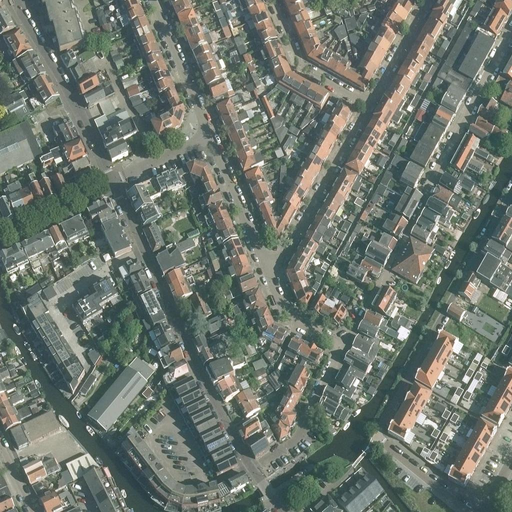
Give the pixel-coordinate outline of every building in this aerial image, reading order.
[(40,0),(42,5),(42,6),(46,5),(49,14),(47,14),(47,15),(50,24),(49,24),(50,25),(54,24),(56,32),(54,33),(55,33),(57,42),(57,43),(60,52),(60,53),(85,46),(83,47),(75,17),(73,18),(67,0),(40,0)] [(120,0),(123,9),(137,3),(136,0),(120,0)] [(172,0),(170,1),(174,9),(193,1),(192,0),(172,0)] [(247,10),(249,14),(263,8),(260,0),(259,0),(241,7),(243,12),(247,10)] [(295,0),(284,5),(288,13),(303,7),(308,5),(305,0),(295,0)] [(399,3),(397,6),(395,9),(408,16),(416,2),(412,0),(405,0),(403,5),(399,3)] [(456,0),(440,0),(438,3),(456,13),(462,3),(459,1),(456,0)] [(511,10),(511,7),(498,0),(493,9),(508,17),(509,16),(510,16),(511,14),(511,12),(511,10)] [(194,1),(193,1),(174,9),(177,18),(191,12),(190,8),(196,5),(194,1)] [(474,8),(472,12),(477,15),(483,4),(479,1),(475,8),(474,8)] [(123,9),(125,13),(121,15),(116,17),(117,21),(119,20),(141,11),(137,3),(123,9)] [(433,14),(447,22),(450,24),(456,13),(438,3),(433,14)] [(219,8),(220,11),(222,16),(231,12),(230,11),(227,13),(224,6),(219,8)] [(288,13),(291,21),(307,15),(311,13),(309,9),(305,11),(303,7),(288,13)] [(247,24),(253,22),(267,16),(263,8),(249,14),(244,17),(247,24)] [(393,8),(389,15),(403,24),(408,16),(395,9),(393,8)] [(123,29),(144,19),(141,11),(119,20),(123,29)] [(493,11),(487,21),(502,29),(504,25),(506,24),(507,22),(506,21),(507,19),(493,11)] [(0,36),(0,37),(15,29),(6,12),(0,15),(0,36)] [(233,18),(231,12),(222,16),(223,18),(226,17),(227,20),(233,18)] [(178,19),(181,28),(196,22),(192,13),(178,19)] [(433,14),(428,22),(442,30),(443,30),(448,33),(450,29),(445,26),(447,22),(433,14)] [(291,21),(295,32),(311,25),(307,15),(291,21)] [(389,15),(384,23),(399,32),(403,24),(389,15)] [(253,22),(256,30),(270,24),(267,16),(253,22)] [(337,18),(334,23),(340,26),(342,22),(337,18)] [(365,22),(359,19),(357,18),(356,24),(362,27),(365,22)] [(344,22),(348,33),(358,30),(355,19),(344,22)] [(131,27),(134,36),(149,30),(145,21),(131,27)] [(482,30),(496,38),(497,37),(499,36),(500,34),(500,32),(502,29),(487,21),(482,30)] [(181,28),(185,36),(199,30),(196,22),(181,28)] [(428,22),(424,29),(438,38),(442,30),(428,22)] [(375,23),(373,27),(394,40),(399,32),(384,23),(382,27),(375,23)] [(482,30),(478,28),(468,23),(444,66),(473,83),(494,45),(493,45),(497,39),(496,38),(482,30)] [(256,30),(260,39),(274,33),(270,24),(256,30)] [(311,25),(295,32),(299,40),(314,33),(311,25)] [(334,32),(336,36),(338,32),(345,30),(344,26),(339,28),(334,32)] [(377,35),(375,39),(390,47),(394,40),(373,27),(371,31),(377,35)] [(231,37),(228,28),(222,30),(226,39),(231,37)] [(231,31),(234,40),(240,37),(237,29),(234,30),(231,31)] [(424,29),(419,37),(434,45),(438,38),(424,29)] [(4,39),(9,50),(26,41),(20,30),(4,39)] [(134,36),(138,44),(152,38),(149,30),(134,36)] [(185,36),(189,45),(203,39),(199,30),(185,36)] [(340,43),(343,41),(344,40),(347,39),(345,30),(338,32),(336,36),(340,43)] [(274,33),(260,39),(263,47),(277,41),(274,33)] [(299,40),(302,48),(318,42),(314,33),(299,40)] [(234,40),(237,48),(243,46),(245,45),(242,37),(240,37),(234,40)] [(419,37),(415,45),(429,53),(434,45),(419,37)] [(136,45),(139,53),(156,46),(152,38),(138,44),(138,45),(136,45)] [(203,39),(189,45),(192,53),(206,47),(203,39)] [(371,46),(371,47),(385,55),(390,47),(375,39),(373,42),(367,39),(365,43),(371,46)] [(26,41),(9,50),(15,60),(32,51),(26,41)] [(441,49),(445,52),(450,44),(445,41),(441,49)] [(307,60),(311,62),(318,50),(321,49),(318,42),(302,48),(307,60)] [(261,56),(262,60),(282,51),(278,43),(263,50),(265,54),(261,56)] [(415,45),(414,47),(409,55),(424,63),(428,65),(431,62),(426,59),(429,53),(415,45)] [(156,46),(139,53),(143,61),(145,61),(159,55),(156,46)] [(243,46),(237,48),(241,56),(246,54),(243,46)] [(371,47),(366,55),(381,63),(385,55),(371,47)] [(193,55),(197,63),(211,57),(207,49),(193,55)] [(311,62),(319,67),(327,52),(321,49),(318,50),(311,62)] [(436,57),(441,60),(445,52),(441,49),(436,57)] [(70,53),(61,59),(67,71),(77,65),(78,67),(82,66),(95,58),(91,51),(74,60),(70,53)] [(268,62),(270,66),(285,60),(282,51),(262,60),(264,64),(268,62)] [(319,67),(327,71),(335,57),(327,52),(319,67)] [(13,64),(19,75),(39,64),(33,53),(16,62),(13,64)] [(249,55),(243,58),(247,66),(253,63),(249,55)] [(366,55),(362,63),(377,71),(381,63),(366,55)] [(409,55),(405,62),(419,71),(424,63),(409,55)] [(232,58),(235,66),(241,64),(238,56),(232,58)] [(148,68),(149,71),(164,65),(160,57),(136,67),(138,72),(148,68)] [(211,57),(197,63),(200,72),(214,66),(211,57)] [(327,71),(335,76),(343,61),(335,57),(327,71)] [(126,59),(114,63),(118,72),(129,67),(126,59)] [(270,66),(273,75),(289,68),(285,60),(270,66)] [(89,79),(99,74),(92,61),(82,66),(78,67),(70,72),(77,86),(89,80),(89,79)] [(335,76),(342,80),(349,69),(351,66),(343,61),(335,76)] [(405,62),(401,70),(415,78),(419,71),(405,62)] [(357,70),(364,74),(372,79),(377,71),(362,63),(357,70)] [(39,64),(19,75),(20,77),(24,75),(25,78),(17,82),(21,89),(29,84),(45,75),(39,64)] [(252,64),(247,66),(250,74),(255,72),(252,64)] [(149,71),(153,79),(167,73),(164,65),(149,71)] [(214,66),(200,72),(204,80),(218,74),(214,66)] [(437,79),(466,95),(473,83),(444,67),(437,79)] [(273,75),(278,86),(292,75),(289,68),(273,75)] [(511,71),(505,68),(500,76),(511,82),(511,71)] [(342,80),(356,88),(361,80),(356,77),(358,75),(358,74),(349,69),(342,80)] [(401,70),(396,78),(411,86),(415,78),(401,70)] [(83,97),(89,94),(99,89),(111,83),(105,72),(97,77),(97,76),(77,86),(83,97)] [(218,74),(204,80),(207,89),(222,83),(220,78),(226,75),(225,72),(223,73),(222,72),(218,74)] [(153,79),(156,88),(170,82),(167,73),(153,79)] [(361,80),(356,88),(364,93),(372,79),(364,74),(362,77),(358,75),(356,77),(361,80)] [(278,86),(289,93),(298,78),(292,75),(278,86)] [(31,101),(35,98),(39,96),(53,88),(47,77),(33,85),(25,90),(29,97),(31,101)] [(138,86),(134,77),(121,83),(125,91),(138,86)] [(293,104),(297,97),(305,83),(298,78),(289,93),(293,95),(289,102),(293,104)] [(396,78),(392,86),(406,94),(411,86),(396,78)] [(170,82),(156,88),(160,96),(174,90),(170,82)] [(297,97),(305,102),(313,87),(305,83),(297,97)] [(98,105),(109,100),(115,97),(109,84),(99,89),(89,94),(89,96),(83,99),(88,110),(98,105)] [(213,101),(228,95),(233,93),(230,86),(225,88),(223,84),(209,90),(211,95),(210,96),(211,99),(213,100),(213,101)] [(392,86),(387,94),(402,102),(406,94),(392,86)] [(511,86),(503,104),(511,108),(511,86)] [(139,94),(136,87),(127,91),(130,98),(139,94)] [(313,87),(305,102),(309,104),(305,111),(309,113),(313,106),(321,92),(313,87)] [(452,87),(446,97),(461,105),(466,95),(452,87)] [(39,96),(35,98),(39,105),(41,108),(45,106),(59,98),(53,88),(39,96)] [(431,89),(428,94),(426,99),(429,101),(432,96),(435,91),(431,89)] [(261,100),(269,119),(274,117),(267,100),(275,92),(274,90),(261,100)] [(165,96),(171,111),(180,107),(177,98),(177,97),(176,94),(175,93),(174,92),(165,96)] [(329,96),(321,92),(313,106),(321,111),(329,96)] [(26,107),(18,93),(0,103),(8,117),(26,107)] [(387,94),(381,104),(399,114),(404,104),(402,102),(387,94)] [(228,95),(213,101),(216,108),(215,108),(219,117),(234,110),(241,107),(240,103),(239,103),(237,99),(230,102),(228,95)] [(416,96),(414,98),(410,107),(414,109),(420,98),(416,96)] [(143,105),(140,97),(130,101),(133,109),(143,105)] [(461,105),(446,97),(441,107),(455,115),(461,105)] [(478,116),(493,124),(499,113),(494,110),(497,105),(487,99),(478,116)] [(98,105),(104,118),(105,120),(116,115),(109,100),(98,105)] [(335,110),(350,118),(354,110),(340,102),(335,110)] [(146,104),(135,109),(142,118),(150,114),(146,104)] [(373,118),(371,122),(386,130),(391,121),(397,125),(403,116),(399,114),(381,104),(373,118)] [(171,111),(166,114),(175,131),(180,129),(184,116),(185,115),(181,106),(180,107),(171,111)] [(273,129),(274,132),(279,130),(284,123),(291,110),(285,107),(280,118),(278,118),(273,129)] [(441,109),(436,119),(449,126),(454,117),(441,109)] [(234,110),(219,117),(222,125),(237,118),(234,110)] [(329,117),(331,118),(345,126),(350,118),(335,110),(333,115),(325,110),(323,114),(329,117)] [(105,120),(104,118),(94,121),(101,136),(130,123),(125,111),(116,115),(105,120)] [(419,112),(415,120),(419,122),(423,114),(419,112)] [(175,131),(166,114),(166,113),(158,117),(161,121),(151,126),(158,138),(161,137),(163,138),(175,131)] [(237,118),(222,125),(226,133),(241,127),(240,125),(249,121),(246,115),(237,118)] [(4,134),(0,135),(0,176),(43,157),(39,149),(34,139),(25,118),(2,130),(4,134)] [(331,118),(326,126),(341,134),(345,126),(331,118)] [(480,118),(475,126),(481,130),(491,135),(503,142),(508,133),(496,126),(492,125),(493,124),(480,118)] [(299,129),(302,131),(311,123),(305,119),(299,129)] [(449,126),(436,119),(430,128),(444,136),(449,126)] [(58,128),(62,137),(75,131),(70,122),(58,128)] [(371,122),(367,130),(384,139),(386,135),(384,134),(386,130),(371,122)] [(279,130),(274,132),(281,144),(287,134),(287,133),(291,127),(284,123),(279,130)] [(430,128),(423,124),(414,141),(434,153),(444,136),(430,128)] [(491,135),(481,130),(475,126),(473,125),(467,135),(486,145),(491,135)] [(101,138),(107,151),(136,138),(131,126),(101,138)] [(326,126),(322,134),(336,142),(341,134),(326,126)] [(226,133),(229,141),(244,135),(241,127),(226,133)] [(300,132),(291,127),(287,133),(287,134),(288,132),(297,137),(300,132)] [(367,130),(362,137),(377,146),(379,142),(382,143),(384,139),(367,130)] [(75,131),(62,137),(54,141),(58,150),(79,141),(75,131)] [(320,137),(318,141),(332,149),(336,142),(322,134),(318,131),(315,135),(320,137)] [(49,144),(44,134),(34,139),(39,149),(49,144)] [(137,137),(145,147),(149,143),(143,135),(137,137)] [(229,141),(233,149),(248,143),(244,135),(229,141)] [(391,143),(395,145),(399,138),(396,135),(391,143)] [(286,146),(289,147),(294,138),(291,136),(286,146)] [(362,137),(358,145),(372,153),(377,146),(362,137)] [(460,148),(474,155),(486,161),(489,157),(476,150),(479,144),(466,137),(460,148)] [(294,138),(289,147),(292,149),(297,139),(294,138)] [(59,165),(63,172),(82,163),(81,160),(86,157),(86,158),(87,157),(80,141),(79,141),(50,154),(54,164),(56,166),(59,165)] [(318,141),(313,149),(327,157),(332,149),(318,141)] [(417,149),(415,154),(429,162),(434,153),(414,142),(412,146),(417,149)] [(233,149),(236,158),(251,151),(256,149),(253,143),(249,145),(248,143),(233,149)] [(107,151),(112,162),(128,156),(123,144),(107,151)] [(358,145),(354,153),(368,161),(372,153),(358,145)] [(460,148),(455,158),(481,172),(483,167),(471,161),(474,155),(460,148)] [(313,149),(309,157),(323,165),(327,157),(313,149)] [(236,158),(239,166),(255,160),(251,151),(236,158)] [(354,153),(349,161),(363,169),(368,161),(354,153)] [(43,169),(54,164),(50,154),(39,160),(43,169)] [(429,162),(415,154),(412,158),(407,155),(404,159),(425,170),(429,162)] [(297,160),(300,162),(319,173),(323,165),(309,157),(307,160),(299,156),(297,160)] [(255,160),(239,166),(243,175),(258,168),(264,166),(261,157),(255,160)] [(391,164),(399,168),(403,161),(395,157),(391,164)] [(481,172),(455,158),(449,168),(463,175),(466,169),(478,176),(481,172)] [(86,161),(82,163),(63,172),(64,176),(69,174),(69,173),(73,171),(75,176),(90,169),(89,166),(91,165),(88,161),(87,161),(86,161)] [(363,169),(349,161),(345,169),(359,177),(363,169)] [(302,168),(300,172),(314,181),(319,173),(300,162),(298,166),(302,168)] [(410,164),(405,174),(418,181),(424,172),(410,164)] [(195,186),(202,183),(211,180),(210,178),(211,177),(210,174),(208,174),(207,170),(194,165),(187,167),(193,181),(187,184),(189,189),(195,186)] [(74,178),(76,184),(74,185),(76,189),(79,188),(96,180),(97,178),(93,169),(74,178)] [(244,176),(247,185),(263,178),(259,170),(244,176)] [(344,170),(339,178),(360,190),(362,186),(356,183),(358,178),(344,170)] [(300,172),(295,180),(310,188),(314,181),(300,172)] [(68,192),(64,183),(62,179),(61,179),(59,173),(51,177),(52,179),(50,180),(59,197),(60,196),(61,197),(64,195),(64,194),(68,192)] [(176,173),(154,182),(155,183),(154,183),(161,197),(182,188),(186,186),(185,185),(181,180),(179,181),(176,173)] [(385,177),(396,183),(397,181),(392,178),(393,176),(387,173),(385,177)] [(418,181),(405,174),(400,183),(413,191),(418,181)] [(378,177),(373,175),(369,182),(374,185),(378,177)] [(459,185),(462,187),(473,193),(477,186),(458,175),(454,181),(446,175),(439,186),(453,194),(459,185)] [(46,202),(39,188),(34,176),(29,179),(33,188),(29,190),(37,206),(38,206),(40,207),(42,205),(43,204),(46,202)] [(45,185),(39,188),(46,202),(48,201),(49,202),(52,201),(52,199),(53,199),(56,198),(46,176),(41,178),(45,185)] [(247,185),(251,193),(266,187),(270,185),(267,177),(263,178),(247,185)] [(339,178),(335,186),(349,194),(351,190),(358,194),(360,190),(339,178)] [(202,183),(208,198),(217,195),(211,180),(202,183)] [(295,180),(291,188),(305,196),(310,188),(295,180)] [(68,181),(64,183),(68,192),(73,190),(68,181)] [(155,183),(154,182),(126,194),(129,201),(136,217),(139,216),(144,228),(157,222),(149,202),(161,197),(154,183),(155,183)] [(19,184),(13,187),(25,212),(29,210),(31,211),(34,209),(34,207),(35,207),(27,191),(23,193),(19,184)] [(379,187),(376,193),(381,196),(384,190),(386,190),(386,189),(380,185),(379,187)] [(335,186),(330,194),(345,202),(349,194),(335,186)] [(25,212),(13,187),(8,189),(12,198),(7,200),(15,217),(16,216),(18,217),(21,216),(21,214),(25,212)] [(251,193),(254,201),(270,195),(266,187),(251,193)] [(291,188),(287,196),(301,204),(305,196),(291,188)] [(438,188),(431,200),(447,209),(453,197),(438,188)] [(408,190),(404,198),(418,206),(422,198),(408,190)] [(381,196),(376,193),(370,203),(375,206),(381,196)] [(217,195),(208,198),(199,202),(202,211),(222,203),(218,194),(217,195)] [(330,194),(326,202),(340,210),(345,202),(330,194)] [(254,201),(258,210),(269,205),(273,203),(270,195),(254,201)] [(287,196),(282,204),(296,212),(301,204),(287,196)] [(457,209),(463,200),(457,196),(451,205),(457,209)] [(404,198),(399,206),(413,214),(418,206),(404,198)] [(0,213),(5,223),(14,219),(6,202),(5,199),(0,201),(0,213)] [(364,202),(360,200),(360,201),(357,199),(354,205),(360,209),(364,203),(363,203),(364,202)] [(447,209),(431,200),(425,211),(445,221),(450,212),(446,211),(447,209)] [(106,202),(87,211),(92,223),(98,220),(97,217),(105,214),(106,217),(114,213),(109,203),(106,202)] [(326,202),(321,210),(336,218),(340,210),(326,202)] [(277,214),(277,219),(289,226),(296,212),(282,204),(286,207),(283,213),(284,214),(283,215),(277,214)] [(365,211),(371,214),(375,207),(369,204),(365,211)] [(258,210),(264,225),(277,219),(277,214),(276,214),(272,215),(271,212),(269,205),(258,210)] [(207,218),(208,222),(226,214),(225,212),(225,210),(224,208),(223,207),(222,206),(207,212),(210,217),(207,218)] [(413,214),(399,206),(395,214),(409,222),(413,214)] [(321,210),(317,218),(331,226),(334,222),(339,225),(341,221),(336,218),(321,210)] [(360,221),(364,223),(370,213),(365,211),(360,221)] [(425,211),(420,220),(435,228),(438,223),(444,226),(447,228),(449,224),(446,223),(425,211)] [(105,214),(97,217),(98,220),(102,229),(118,222),(114,213),(106,217),(105,214)] [(213,225),(215,229),(229,223),(226,214),(208,222),(210,226),(213,225)] [(392,215),(387,223),(403,232),(408,224),(392,215)] [(317,218),(312,226),(333,237),(336,233),(329,229),(331,226),(317,218)] [(74,223),(70,225),(77,240),(88,235),(81,220),(80,220),(78,219),(75,220),(74,223)] [(271,240),(275,241),(277,219),(264,225),(271,240)] [(277,219),(275,241),(280,241),(289,226),(277,219)] [(420,220),(416,228),(434,238),(436,236),(432,234),(435,228),(420,220)] [(403,232),(387,223),(384,221),(379,229),(399,240),(403,232)] [(511,225),(504,221),(500,228),(511,234),(511,225)] [(121,229),(118,222),(102,229),(101,230),(104,237),(121,229)] [(214,235),(215,239),(233,231),(229,223),(215,229),(217,234),(214,235)] [(341,231),(347,234),(351,226),(346,223),(341,231)] [(77,240),(70,225),(66,226),(64,225),(61,227),(60,229),(60,230),(67,245),(77,240)] [(143,232),(148,243),(160,237),(155,226),(143,232)] [(312,226),(308,233),(322,242),(325,237),(332,241),(333,237),(312,226)] [(353,233),(358,236),(362,228),(357,226),(353,233)] [(434,238),(416,228),(411,237),(426,245),(429,239),(433,241),(434,238)] [(511,234),(500,228),(496,235),(511,244),(511,240),(511,238),(511,234)] [(104,237),(108,244),(125,236),(121,229),(104,237)] [(48,235),(55,250),(57,255),(68,250),(65,245),(58,230),(57,231),(56,230),(53,231),(52,233),(48,235)] [(183,237),(185,243),(200,236),(198,230),(183,237)] [(233,231),(215,239),(217,243),(220,241),(222,246),(237,240),(236,239),(237,237),(236,235),(234,234),(233,231)] [(308,233),(303,241),(324,253),(327,249),(320,245),(322,242),(308,233)] [(39,239),(46,254),(48,258),(57,253),(55,250),(48,235),(47,236),(45,235),(42,236),(42,238),(39,239)] [(511,244),(496,235),(491,242),(506,250),(508,246),(511,248),(511,244)] [(108,244),(112,251),(128,243),(125,236),(108,244)] [(370,242),(392,253),(397,243),(384,236),(381,243),(371,238),(370,242)] [(160,237),(148,243),(153,254),(165,249),(160,237)] [(33,242),(31,243),(39,262),(43,260),(41,256),(46,254),(39,239),(38,240),(36,239),(34,240),(33,242)] [(415,287),(417,288),(418,286),(421,287),(425,280),(427,277),(422,275),(421,277),(420,277),(434,252),(410,239),(392,272),(416,285),(415,287)] [(191,240),(185,243),(175,247),(165,251),(167,255),(156,260),(164,279),(185,269),(178,253),(194,246),(191,240)] [(370,248),(369,250),(388,261),(391,254),(364,240),(362,244),(370,248)] [(303,241),(299,249),(313,257),(316,253),(322,257),(324,253),(303,241)] [(222,255),(224,259),(241,251),(240,248),(241,247),(240,244),(238,244),(238,242),(223,249),(225,253),(222,255)] [(488,242),(485,247),(502,258),(504,255),(509,259),(511,256),(506,252),(488,242)] [(39,262),(31,243),(28,245),(26,244),(23,245),(23,247),(22,247),(30,266),(39,262)] [(128,243),(112,251),(115,258),(132,250),(128,243)] [(431,250),(434,252),(443,256),(446,252),(437,247),(436,248),(433,246),(431,250)] [(481,254),(504,268),(506,264),(502,262),(501,263),(499,262),(502,258),(485,247),(481,254)] [(13,252),(10,253),(17,269),(27,264),(20,248),(19,249),(17,248),(14,249),(13,252)] [(342,252),(339,259),(343,261),(347,255),(349,250),(345,248),(342,252)] [(299,249),(294,257),(309,265),(313,257),(299,249)] [(387,262),(368,252),(367,254),(358,250),(356,253),(364,258),(383,269),(387,262)] [(228,261),(230,266),(245,260),(241,251),(224,259),(225,262),(228,261)] [(17,269),(10,253),(6,255),(3,254),(0,255),(0,256),(0,260),(3,267),(2,269),(3,272),(6,273),(6,274),(17,269)] [(294,257),(290,265),(304,273),(309,265),(294,257)] [(511,272),(487,258),(475,277),(481,281),(511,299),(511,272)] [(343,261),(339,259),(333,269),(342,274),(345,268),(350,271),(347,277),(361,285),(367,275),(343,261)] [(357,268),(377,280),(383,270),(362,259),(357,268)] [(228,272),(230,276),(248,268),(245,260),(230,266),(232,270),(228,272)] [(124,268),(129,278),(142,271),(137,261),(124,268)] [(285,275),(288,282),(303,275),(304,273),(290,265),(285,273),(285,275)] [(324,265),(321,271),(325,273),(329,267),(324,265)] [(248,268),(230,276),(231,280),(235,278),(237,283),(252,277),(252,276),(252,274),(251,271),(250,271),(248,268)] [(325,273),(321,271),(317,268),(315,272),(324,277),(326,273),(325,273)] [(128,292),(134,289),(134,288),(147,281),(142,271),(129,278),(129,279),(118,284),(120,289),(126,286),(128,292)] [(165,280),(169,288),(186,281),(182,273),(165,280)] [(470,301),(481,281),(470,274),(459,294),(470,301)] [(288,282),(291,290),(307,283),(303,275),(288,282)] [(223,279),(218,281),(221,290),(226,288),(223,279)] [(238,285),(243,296),(257,289),(257,288),(257,287),(256,284),(255,283),(253,279),(238,285)] [(118,297),(107,280),(106,281),(104,282),(103,282),(97,286),(108,303),(118,297)] [(134,288),(134,289),(138,299),(151,292),(147,281),(134,288)] [(169,288),(172,296),(189,289),(186,281),(169,288)] [(291,290),(295,298),(310,292),(307,283),(291,290)] [(42,292),(38,286),(26,293),(30,300),(42,292)] [(108,303),(97,286),(91,290),(91,289),(90,290),(89,291),(88,291),(102,314),(99,309),(108,303)] [(52,287),(43,292),(49,302),(57,297),(52,287)] [(189,289),(172,296),(176,304),(192,297),(189,289)] [(382,289),(377,299),(391,307),(397,297),(382,289)] [(102,314),(88,291),(88,292),(91,297),(89,298),(88,299),(82,302),(93,320),(102,314)] [(243,304),(245,308),(262,301),(259,292),(244,298),(246,303),(243,304)] [(310,292),(295,298),(298,305),(306,309),(313,297),(310,292)] [(141,312),(157,304),(152,293),(139,300),(137,300),(135,301),(136,303),(130,306),(134,314),(140,312),(141,312)] [(223,295),(226,302),(232,300),(229,293),(223,295)] [(190,301),(194,311),(207,306),(202,295),(190,301)] [(315,314),(320,316),(327,303),(330,298),(326,296),(323,301),(317,298),(310,311),(311,312),(312,313),(314,314),(315,314)] [(340,300),(347,304),(350,300),(343,296),(340,300)] [(43,308),(38,299),(20,310),(26,319),(44,308),(43,308)] [(391,307),(377,299),(371,309),(386,317),(391,307)] [(262,301),(245,308),(246,312),(249,311),(251,316),(266,310),(262,301)] [(93,320),(82,302),(76,306),(75,306),(75,307),(74,308),(73,308),(72,308),(83,326),(93,320)] [(320,316),(329,321),(336,308),(327,303),(320,316)] [(141,312),(145,322),(162,314),(157,304),(141,312)] [(207,306),(194,311),(199,321),(211,316),(207,306)] [(214,310),(217,317),(226,314),(222,306),(214,310)] [(447,315),(460,323),(465,314),(452,306),(447,315)] [(44,309),(44,308),(26,319),(31,327),(49,317),(48,316),(44,309)] [(336,308),(329,321),(333,324),(334,325),(336,326),(337,326),(339,327),(346,313),(336,308)] [(253,328),(256,327),(271,321),(267,312),(252,318),(254,323),(251,324),(253,328)] [(369,313),(363,323),(396,341),(399,336),(392,331),(387,331),(385,329),(387,324),(383,321),(369,313)] [(162,314),(145,322),(143,323),(147,333),(153,330),(166,324),(162,314)] [(208,329),(205,330),(209,339),(229,330),(226,331),(223,323),(225,322),(223,316),(206,325),(208,329)] [(49,317),(31,327),(37,336),(54,326),(49,317)] [(403,318),(399,326),(409,331),(413,324),(403,318)] [(256,327),(261,339),(273,327),(271,321),(256,327)] [(396,325),(390,322),(389,324),(389,327),(396,331),(398,326),(396,326),(396,325)] [(379,332),(363,323),(358,333),(368,338),(367,340),(377,346),(380,341),(375,338),(379,332)] [(59,334),(54,326),(37,336),(42,345),(60,335),(59,334)] [(148,339),(154,344),(172,335),(167,326),(153,333),(148,339)] [(266,341),(272,345),(280,331),(273,327),(261,339),(257,342),(262,346),(266,341)] [(280,331),(272,345),(269,350),(278,355),(288,335),(280,331)] [(442,334),(436,344),(453,354),(458,344),(442,334)] [(60,335),(42,345),(47,353),(65,343),(64,342),(60,335)] [(172,335),(154,344),(155,344),(152,349),(158,353),(161,352),(176,344),(172,335)] [(194,344),(198,353),(225,341),(223,337),(218,339),(218,338),(206,344),(204,339),(194,344)] [(353,347),(349,353),(371,365),(380,349),(358,337),(353,347)] [(297,357),(304,344),(294,339),(285,356),(294,361),(297,357)] [(225,341),(198,353),(204,367),(214,363),(217,362),(215,358),(225,354),(225,353),(229,351),(225,341)] [(65,343),(47,353),(53,362),(70,352),(65,343)] [(304,344),(297,357),(303,360),(301,363),(299,367),(303,369),(305,365),(306,362),(314,349),(304,344)] [(436,344),(431,354),(447,363),(453,354),(436,344)] [(157,358),(160,364),(180,353),(176,345),(160,354),(157,358)] [(257,354),(251,345),(248,347),(242,350),(245,359),(257,354)] [(385,351),(392,354),(394,349),(388,346),(385,351)] [(323,354),(314,349),(306,362),(316,368),(323,354)] [(100,357),(96,351),(88,356),(94,367),(100,357)] [(75,360),(70,352),(53,362),(58,371),(76,361),(75,360)] [(180,353),(160,364),(164,372),(167,370),(183,361),(180,353)] [(264,356),(268,362),(272,359),(268,353),(264,356)] [(350,368),(347,374),(355,379),(359,372),(365,376),(371,365),(349,353),(343,364),(350,368)] [(431,354),(425,363),(442,372),(447,363),(431,354)] [(137,359),(87,418),(106,434),(147,384),(146,383),(154,374),(137,359)] [(221,384),(222,385),(229,382),(229,381),(234,379),(230,372),(244,368),(241,360),(227,365),(206,371),(214,387),(221,384)] [(76,361),(58,371),(63,380),(81,369),(80,368),(76,361)] [(253,365),(256,373),(263,370),(267,368),(263,361),(253,365)] [(169,373),(163,381),(167,391),(178,386),(175,381),(189,373),(184,362),(168,371),(169,373)] [(425,363),(420,373),(437,382),(442,372),(425,363)] [(81,369),(63,380),(73,395),(85,375),(81,369)] [(298,369),(293,379),(306,386),(311,376),(298,369)] [(253,374),(256,380),(266,375),(263,370),(256,373),(253,374)] [(356,389),(352,387),(357,380),(355,379),(347,374),(340,371),(333,384),(336,386),(333,392),(350,401),(356,389)] [(511,372),(509,371),(503,381),(511,385),(511,372)] [(267,380),(268,382),(276,393),(286,386),(278,375),(276,373),(268,379),(267,380)] [(420,373),(415,382),(431,392),(437,382),(420,373)] [(0,377),(0,387),(2,387),(0,383),(10,378),(8,374),(0,377)] [(259,387),(268,382),(267,380),(268,379),(266,375),(256,380),(259,387)] [(91,376),(82,389),(88,393),(97,379),(91,376)] [(287,381),(290,384),(287,388),(301,396),(306,386),(293,379),(291,377),(287,381)] [(236,380),(229,382),(222,385),(216,387),(221,396),(239,387),(236,380)] [(176,402),(179,400),(197,391),(191,381),(171,392),(174,391),(177,396),(175,400),(176,402)] [(511,385),(503,381),(498,390),(511,398),(511,385)] [(34,386),(27,389),(30,394),(37,391),(34,386)] [(415,386),(409,396),(426,405),(431,395),(415,386)] [(0,387),(0,398),(7,395),(16,391),(14,387),(4,391),(2,387),(0,387)] [(239,387),(221,396),(225,404),(239,396),(243,394),(239,387)] [(350,401),(334,392),(327,388),(323,397),(338,406),(341,401),(354,408),(356,405),(350,401)] [(153,393),(148,389),(142,396),(147,400),(153,393)] [(282,400),(284,401),(296,408),(301,398),(288,390),(282,400)] [(511,398),(498,390),(493,400),(509,409),(511,404),(511,398)] [(30,394),(30,395),(32,400),(40,397),(37,391),(30,394)] [(181,411),(184,410),(202,401),(197,391),(179,400),(182,405),(180,410),(181,411)] [(235,400),(241,410),(255,402),(258,400),(256,397),(253,398),(250,392),(235,400)] [(0,398),(0,407),(22,397),(20,393),(8,399),(7,395),(0,398)] [(409,396),(404,405),(420,415),(426,405),(409,396)] [(0,407),(0,417),(14,411),(13,407),(24,402),(22,397),(0,407)] [(331,417),(338,421),(344,424),(349,414),(322,398),(319,409),(327,414),(327,416),(330,418),(331,417)] [(493,400),(487,409),(504,418),(509,409),(493,400)] [(186,421),(190,419),(207,410),(202,401),(184,410),(187,415),(186,419),(186,421)] [(284,401),(279,411),(294,419),(296,414),(294,411),(296,408),(284,401)] [(241,410),(246,419),(255,414),(256,416),(269,408),(267,404),(259,408),(255,402),(241,410)] [(34,403),(28,406),(31,412),(34,411),(37,409),(34,403)] [(404,405),(399,415),(415,424),(420,415),(404,405)] [(0,417),(0,420),(2,426),(29,413),(27,409),(16,414),(14,411),(0,417)] [(487,409),(482,419),(498,428),(504,418),(487,409)] [(192,431),(195,429),(212,420),(207,410),(190,419),(192,424),(191,429),(192,431)] [(287,435),(276,417),(272,411),(267,414),(271,419),(276,427),(271,430),(279,442),(281,441),(282,442),(285,440),(285,439),(288,436),(287,435)] [(279,411),(276,417),(287,435),(290,429),(292,429),(294,426),(293,424),(296,420),(294,419),(279,411)] [(29,413),(2,426),(6,433),(21,426),(20,423),(32,417),(29,413)] [(10,434),(18,451),(28,446),(30,445),(60,431),(52,414),(10,434)] [(399,415),(393,424),(410,433),(415,424),(399,415)] [(197,440),(200,438),(217,429),(212,420),(195,429),(197,434),(196,438),(197,440)] [(245,427),(237,432),(245,447),(255,440),(254,439),(258,436),(258,437),(262,435),(263,436),(270,432),(265,424),(262,426),(258,428),(255,421),(249,425),(248,422),(244,425),(245,427)] [(480,422),(475,432),(491,441),(497,431),(480,422)] [(393,424),(388,434),(404,443),(410,433),(393,424)] [(202,450),(205,448),(222,439),(217,429),(200,438),(202,444),(201,448),(202,450)] [(318,437),(321,441),(328,435),(325,431),(318,437)] [(246,447),(255,460),(270,451),(268,449),(276,444),(269,432),(246,447)] [(475,432),(469,441),(486,450),(491,441),(475,432)] [(121,451),(128,460),(144,448),(137,439),(121,451)] [(207,459),(210,457),(227,448),(222,439),(205,448),(207,453),(206,457),(207,459)] [(469,441),(464,451),(481,460),(486,450),(469,441)] [(128,460),(135,469),(151,457),(144,448),(128,460)] [(212,469),(215,467),(232,458),(227,448),(210,457),(213,463),(211,467),(212,469)] [(464,451),(459,460),(475,469),(481,460),(464,451)] [(100,470),(88,456),(66,466),(73,482),(100,470)] [(135,469),(142,478),(158,466),(151,457),(135,469)] [(232,458),(215,467),(218,472),(216,476),(217,478),(237,467),(232,458)] [(19,462),(22,468),(29,464),(27,459),(19,462)] [(23,470),(27,478),(55,464),(54,460),(41,466),(39,462),(23,470)] [(459,460),(454,469),(470,479),(475,469),(459,460)] [(55,464),(27,478),(31,486),(47,478),(59,472),(55,464)] [(142,478),(149,487),(165,475),(158,466),(142,478)] [(454,469),(448,479),(464,489),(470,479),(454,469)] [(84,480),(89,490),(107,481),(102,470),(84,480)] [(228,483),(234,493),(249,485),(242,474),(228,483)] [(149,487),(156,496),(172,484),(165,475),(149,487)] [(367,478),(360,484),(374,501),(382,494),(367,478)] [(89,490),(94,500),(113,491),(107,481),(89,490)] [(32,488),(35,493),(43,489),(41,483),(32,488)] [(156,496),(168,506),(178,489),(172,484),(156,496)] [(360,484),(352,491),(367,507),(374,501),(360,484)] [(65,488),(69,497),(73,495),(68,486),(65,488)] [(216,487),(204,489),(208,509),(220,506),(216,487)] [(168,506),(182,511),(185,492),(178,489),(168,506)] [(204,489),(193,492),(198,511),(208,509),(204,489)] [(0,503),(9,499),(4,490),(0,491),(0,503)] [(94,500),(99,511),(118,501),(113,491),(94,500)] [(352,491),(345,497),(358,511),(361,511),(367,507),(352,491)] [(185,492),(182,511),(198,511),(193,492),(185,492)] [(42,506),(43,509),(58,502),(54,493),(39,500),(39,501),(39,503),(40,506),(42,506)] [(73,495),(69,497),(73,507),(77,505),(73,495)] [(358,511),(345,497),(338,504),(345,511),(358,511)] [(340,511),(335,506),(328,498),(321,503),(320,503),(318,504),(319,505),(310,511),(340,511)] [(9,499),(0,503),(0,511),(7,511),(14,509),(13,508),(14,507),(13,504),(11,504),(9,499)] [(99,511),(121,511),(123,511),(118,501),(99,511)] [(58,502),(43,509),(45,511),(44,511),(61,511),(63,511),(58,502)]
